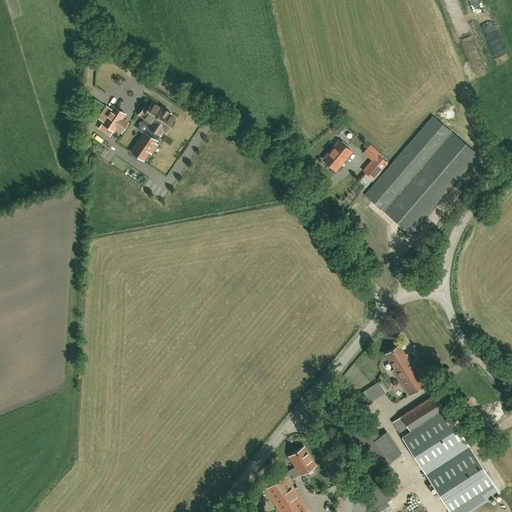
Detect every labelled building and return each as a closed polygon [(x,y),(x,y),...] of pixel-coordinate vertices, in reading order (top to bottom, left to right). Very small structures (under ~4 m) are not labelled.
[(489,69),(486,59),(478,62),(482,72),(489,69)] [(119,80),(110,73),(106,79),(115,85),(119,80)] [(165,132),(175,118),(152,103),(147,109),(144,107),(139,114),(145,118),(142,122),(148,126),(131,151),(143,160),(149,152),(151,153),(157,144),(155,143),(156,141),(163,131),(165,132)] [(98,117),(103,121),(99,127),(110,135),(115,127),(121,132),(127,122),(121,118),(125,114),(114,106),(111,109),(106,106),(98,117)] [(365,195),(381,209),(449,130),(433,116),(365,195)] [(452,132),(384,211),(410,233),(478,155),(452,132)] [(338,141),(323,159),(335,170),(351,151),(338,141)] [(382,156),(370,145),(364,152),(365,152),(373,159),(363,170),(373,178),(386,163),(381,158),(382,156)] [(368,187),(374,181),(366,173),(360,180),(368,187)] [(395,369),(411,358),(408,354),(405,355),(399,345),(385,354),(395,369)] [(409,395),(427,383),(411,358),(395,369),(392,370),(409,395)] [(370,402),(385,393),(378,382),(363,392),(370,402)] [(434,393),(401,415),(413,434),(447,413),(434,393)] [(362,449),(376,468),(403,451),(390,432),(381,437),(368,417),(350,429),(362,449)] [(451,511),(464,511),(497,491),(451,419),(409,446),(451,511)] [(303,447),(289,456),(296,467),(289,471),(293,478),(300,474),(301,474),(315,465),(303,447)] [(289,481),(294,479),(291,473),(266,489),(280,511),(305,511),(308,511),(289,481)] [(376,507),(396,495),(384,476),(365,489),(376,507)]
